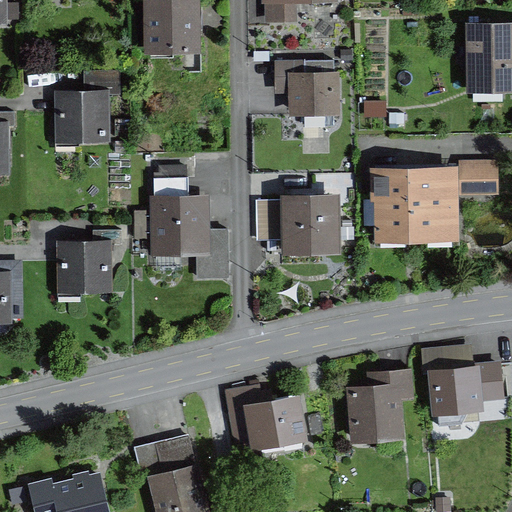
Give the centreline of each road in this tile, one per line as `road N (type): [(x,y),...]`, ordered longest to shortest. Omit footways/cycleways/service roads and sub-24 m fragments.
road 1 (unclassified): [(244,354),(238,0)]
road 2 (unclassified): [(244,354),(511,304)]
road 3 (unclassified): [(0,414),(244,354)]
